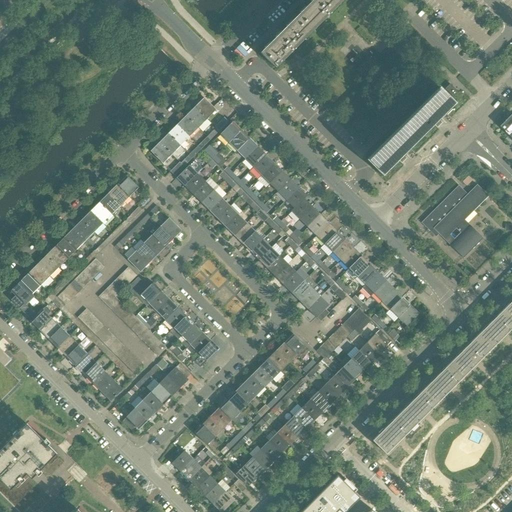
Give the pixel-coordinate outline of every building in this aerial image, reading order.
[(305,8),(296,17),(311,33),(312,32),(316,27),(326,18),(327,16),(329,15),(343,0),(309,0),(311,2),(305,8)] [(311,33),(296,17),(286,27),(281,32),(276,28),(271,33),(275,37),(270,43),(260,53),(275,68),(291,53),(293,50),(311,33)] [(445,89),(453,97),(458,92),(450,84),(445,89)] [(382,175),(445,112),(454,104),(439,88),(367,160),(382,175)] [(204,98),(195,107),(207,119),(215,110),(217,112),(221,108),(217,103),(213,107),(204,98)] [(195,107),(186,116),(198,128),(207,119),(195,107)] [(508,135),(509,135),(511,131),(511,114),(500,127),(501,127),(508,135)] [(186,116),(177,125),(189,137),(198,128),(186,116)] [(215,127),(216,128),(219,131),(228,122),(224,117),(215,127)] [(220,134),(229,143),(241,130),(232,122),(220,134)] [(177,125),(168,134),(180,146),(189,137),(177,125)] [(219,131),(216,128),(210,134),(213,137),(219,131)] [(229,143),(236,151),(249,138),(241,130),(229,143)] [(168,134),(159,142),(172,154),(180,146),(168,134)] [(201,143),(204,146),(210,140),(207,137),(201,143)] [(236,151),(245,159),(258,147),(249,138),(236,151)] [(172,154),(159,142),(150,151),(163,164),(172,154)] [(192,152),(195,155),(201,149),(198,146),(192,152)] [(245,159),(253,168),(266,155),(258,147),(245,159)] [(183,161),(186,164),(192,158),(189,155),(183,161)] [(253,168),(261,176),(274,163),(266,155),(253,168)] [(211,161),(208,163),(207,164),(212,169),(216,165),(211,161)] [(170,171),(174,176),(184,166),(179,162),(170,171)] [(261,176),(269,184),(282,171),(274,163),(261,176)] [(176,178),(185,187),(197,174),(189,165),(177,178),(176,178)] [(269,184),(278,192),(290,179),(282,171),(269,184)] [(185,187),(193,195),(205,182),(197,174),(185,187)] [(126,175),(117,185),(129,197),(138,188),(126,175)] [(462,182),(466,186),(472,180),(468,176),(462,182)] [(278,192),(286,200),(298,187),(290,179),(278,192)] [(193,195),(201,203),(214,191),(205,182),(193,195)] [(117,185),(108,193),(121,205),(129,197),(117,185)] [(464,219),(482,201),(487,196),(488,197),(488,196),(477,185),(476,185),(477,186),(468,195),(458,185),(458,186),(435,210),(430,215),(429,214),(429,215),(431,217),(426,221),(424,219),(421,223),(435,237),(439,234),(463,258),(463,257),(482,238),(482,239),(483,238),(464,219)] [(286,200),(294,208),(304,199),(307,196),(298,187),(286,200)] [(248,189),(245,192),(253,200),(256,197),(248,189)] [(201,203),(209,211),(222,199),(214,191),(201,203)] [(108,193),(99,202),(112,215),(121,205),(108,193)] [(138,207),(142,210),(151,201),(147,196),(137,206),(138,207)] [(209,211),(218,220),(230,207),(222,199),(209,211)] [(291,211),(299,220),(312,207),(304,199),(294,208),(291,211)] [(99,202),(91,211),(103,223),(112,215),(99,202)] [(133,213),(136,216),(142,210),(138,207),(133,213)] [(218,220),(226,228),(239,215),(230,207),(218,220)] [(299,220),(308,228),(321,215),(312,207),(299,220)] [(260,210),(257,213),(256,214),(264,223),(268,218),(260,210)] [(91,211),(82,220),(94,232),(103,223),(91,211)] [(226,228),(234,236),(247,223),(239,215),(226,228)] [(308,228),(316,236),(329,224),(321,215),(308,228)] [(169,218),(160,226),(173,239),(181,231),(169,218)] [(82,220),(73,229),(85,241),(94,232),(82,220)] [(234,236),(242,244),(255,231),(247,223),(234,236)] [(316,236),(324,244),(337,232),(329,224),(316,236)] [(160,226),(152,235),(165,247),(173,239),(160,226)] [(73,229),(64,237),(76,249),(85,241),(73,229)] [(242,244),(250,252),(263,239),(255,231),(242,244)] [(324,244),(332,252),(345,240),(337,232),(324,244)] [(152,235),(144,243),(156,256),(165,247),(152,235)] [(64,237),(55,246),(67,258),(76,249),(64,237)] [(126,241),(123,238),(115,247),(117,250),(126,241)] [(250,252),(258,260),(271,248),(263,239),(250,252)] [(332,252),(341,261),(353,248),(345,240),(332,252)] [(144,243),(136,251),(148,264),(156,256),(144,243)] [(55,246),(46,255),(59,267),(67,258),(55,246)] [(258,260),(267,269),(280,256),(271,248),(258,260)] [(341,261),(349,269),(362,256),(353,248),(341,261)] [(148,264),(136,251),(134,249),(125,258),(140,272),(148,264)] [(46,255),(37,264),(50,276),(59,267),(46,255)] [(267,269),(275,277),(288,264),(280,256),(267,269)] [(349,269),(357,277),(369,264),(362,256),(349,269)] [(95,259),(91,263),(100,271),(104,267),(95,259)] [(91,263),(87,267),(96,276),(100,271),(91,263)] [(37,264),(29,273),(41,285),(50,276),(37,264)] [(275,277),(283,285),(296,273),(288,264),(275,277)] [(357,277),(365,285),(378,272),(369,264),(357,277)] [(87,267),(83,271),(91,280),(96,276),(87,267)] [(124,272),(132,280),(136,276),(128,267),(124,272)] [(83,271),(79,276),(87,284),(91,280),(83,271)] [(283,285),(291,293),(308,277),(302,271),(298,275),(296,273),(283,285)] [(119,276),(128,284),(132,280),(124,272),(119,276)] [(369,297),(373,293),(386,280),(378,272),(365,285),(361,289),(369,297)] [(29,273),(20,282),(32,294),(41,285),(29,273)] [(325,276),(323,278),(331,286),(333,284),(325,275),(325,276)] [(79,276),(74,280),(83,288),(87,284),(79,276)] [(115,280),(124,288),(128,284),(119,276),(115,280)] [(127,288),(137,298),(148,287),(138,277),(127,288)] [(291,293),(300,302),(316,285),(308,277),(291,293)] [(74,280),(70,284),(79,293),(83,288),(74,280)] [(111,284),(120,292),(124,288),(115,280),(111,284)] [(373,293),(381,302),(394,289),(386,280),(373,293)] [(32,294),(20,282),(11,291),(15,296),(11,300),(23,312),(28,308),(23,303),(28,298),(30,300),(34,296),(32,294)] [(146,306),(148,304),(161,291),(153,283),(148,287),(137,298),(146,306)] [(70,284),(66,288),(74,297),(79,293),(70,284)] [(107,288),(115,297),(120,292),(111,284),(107,288)] [(330,288),(342,301),(346,297),(334,284),(330,288)] [(300,302),(308,310),(321,297),(324,293),(316,285),(300,302)] [(66,288),(62,293),(70,301),(74,297),(66,288)] [(107,288),(102,293),(111,301),(115,297),(107,288)] [(381,302),(390,310),(403,297),(394,289),(381,302)] [(148,304),(157,312),(169,299),(161,291),(148,304)] [(70,301),(62,293),(57,297),(66,305),(70,301)] [(98,297),(107,305),(111,301),(102,293),(98,297)] [(56,299),(54,297),(51,294),(48,297),(53,302),(56,299)] [(107,305),(111,309),(119,301),(115,297),(111,301),(107,305)] [(316,318),(325,309),(328,305),(321,297),(308,310),(316,318)] [(390,310),(398,318),(411,305),(403,297),(390,310)] [(157,312),(165,320),(178,308),(169,299),(157,312)] [(511,300),(398,414),(372,440),(386,454),(412,428),(511,328),(511,300)] [(111,309),(115,314),(124,305),(119,301),(111,309)] [(64,307),(58,302),(55,305),(61,310),(64,307)] [(115,314),(119,318),(128,310),(124,305),(115,314)] [(411,305),(398,318),(406,326),(419,314),(411,305)] [(30,322),(39,330),(52,318),(47,313),(50,310),(46,306),(30,322)] [(165,320),(173,328),(186,316),(178,308),(165,320)] [(78,318),(81,321),(90,313),(86,309),(78,318)] [(325,309),(316,318),(320,322),(329,313),(325,309)] [(358,309),(354,313),(362,321),(367,317),(358,309)] [(72,315),(66,310),(63,313),(69,319),(72,315)] [(119,318),(124,322),(132,314),(128,310),(119,318)] [(81,321),(86,326),(94,317),(90,313),(81,321)] [(354,313),(350,317),(358,326),(359,325),(362,322),(362,321),(354,313)] [(124,322),(128,327),(136,318),(135,317),(132,314),(124,322)] [(136,318),(141,322),(143,325),(146,322),(138,314),(135,317),(136,318)] [(173,328),(181,337),(194,324),(186,316),(173,328)] [(86,326),(90,330),(99,322),(94,317),(86,326)] [(350,317),(346,321),(354,330),(358,326),(350,317)] [(354,330),(357,333),(358,333),(370,321),(367,317),(362,321),(362,322),(359,325),(358,326),(354,330)] [(39,330),(48,339),(60,327),(52,318),(39,330)] [(76,319),(75,318),(72,321),(78,327),(81,324),(76,319)] [(128,327),(132,331),(141,322),(136,318),(128,327)] [(346,321),(341,326),(350,334),(353,331),(354,330),(346,321)] [(90,330),(95,334),(103,326),(99,322),(90,330)] [(132,331),(136,335),(145,326),(143,325),(141,322),(132,331)] [(181,337),(190,345),(202,332),(194,324),(181,337)] [(95,334),(99,339),(107,330),(103,326),(95,334)] [(136,335),(141,339),(149,331),(145,326),(136,335)] [(341,326),(337,330),(345,338),(346,338),(349,334),(350,334),(341,326)] [(48,339),(57,348),(69,336),(60,327),(48,339)] [(90,333),(84,327),(81,330),(87,336),(90,333)] [(386,333),(388,334),(393,340),(394,341),(397,338),(397,339),(400,337),(398,335),(399,334),(393,328),(392,330),(390,329),(389,330),(386,333)] [(99,339),(103,343),(112,334),(107,330),(99,339)] [(337,330),(333,334),(341,343),(345,338),(337,330)] [(350,341),(357,333),(354,330),(353,331),(350,334),(349,334),(346,338),(350,341)] [(375,334),(367,342),(380,355),(388,347),(387,346),(391,341),(379,330),(375,334)] [(141,339),(145,344),(153,335),(152,334),(149,331),(141,339)] [(152,334),(153,335),(157,339),(159,341),(162,338),(155,331),(152,334)] [(190,345),(198,353),(210,340),(202,332),(190,345)] [(103,343),(107,347),(116,339),(112,334),(103,343)] [(293,334),(284,342),(297,355),(305,346),(293,334)] [(333,334),(328,339),(337,347),(341,343),(333,334)] [(145,344),(149,348),(157,339),(153,335),(145,344)] [(397,339),(397,338),(394,341),(400,347),(407,341),(401,335),(400,337),(397,339)] [(57,348),(66,357),(78,345),(69,336),(57,348)] [(89,339),(96,345),(99,342),(92,336),(89,339)] [(107,347),(111,351),(120,343),(116,339),(107,347)] [(149,348),(153,352),(162,344),(159,341),(157,339),(149,348)] [(328,339),(324,343),(333,351),(337,347),(328,339)] [(210,340),(198,353),(206,361),(219,349),(210,340)] [(99,342),(96,345),(105,354),(108,351),(99,342)] [(284,342),(276,350),(289,363),(297,355),(284,342)] [(367,342),(359,351),(371,363),(380,355),(367,342)] [(111,351),(116,356),(124,347),(120,343),(111,351)] [(324,343),(320,347),(329,355),(333,351),(324,343)] [(0,406),(24,382),(9,367),(16,360),(6,351),(2,347),(0,344),(0,406)] [(162,344),(153,352),(158,356),(166,348),(162,344)] [(169,349),(177,357),(180,354),(182,352),(174,344),(169,349)] [(66,357),(74,366),(87,354),(78,345),(66,357)] [(116,356),(120,360),(129,352),(124,347),(116,356)] [(329,355),(320,347),(316,351),(325,359),(329,355)] [(276,350),(268,358),(281,371),(289,363),(276,350)] [(359,351),(351,359),(363,371),(371,363),(359,351)] [(120,360),(124,364),(133,356),(129,352),(120,360)] [(116,360),(110,353),(107,356),(113,363),(116,360)] [(74,366),(84,375),(96,363),(87,354),(74,366)] [(124,364),(128,368),(137,360),(133,356),(124,364)] [(268,358),(260,366),(273,379),(281,371),(268,358)] [(162,359),(156,364),(163,371),(169,366),(162,359)] [(351,359),(342,367),(355,380),(363,371),(351,359)] [(137,360),(128,368),(133,373),(141,364),(137,360)] [(125,369),(119,362),(116,365),(122,372),(125,369)] [(84,375),(92,384),(105,371),(96,363),(84,375)] [(180,363),(175,367),(186,378),(190,374),(180,363)] [(260,366),(252,375),(264,387),(273,379),(260,366)] [(164,372),(167,375),(180,388),(188,380),(186,378),(175,367),(171,371),(168,368),(164,372)] [(342,367),(335,375),(347,387),(355,380),(342,367)] [(92,384),(101,392),(113,380),(105,371),(92,384)] [(134,378),(128,371),(125,374),(131,381),(134,378)] [(167,375),(159,384),(171,397),(180,388),(167,375)] [(252,375),(243,383),(256,396),(264,387),(252,375)] [(335,375),(326,383),(339,396),(347,387),(335,375)] [(113,380),(101,392),(110,402),(123,389),(113,380)] [(294,384),(291,382),(289,380),(281,388),(285,393),(294,384)] [(243,383),(236,391),(248,403),(256,396),(243,383)] [(326,383),(318,392),(330,404),(339,396),(326,383)] [(159,384),(151,392),(163,405),(171,397),(159,384)] [(236,391),(227,399),(240,412),(248,403),(236,391)] [(151,392),(142,400),(155,413),(163,405),(151,392)] [(318,392),(310,400),(323,412),(330,404),(318,392)] [(227,399),(219,407),(232,420),(240,412),(227,399)] [(142,400),(134,408),(147,421),(155,413),(142,400)] [(310,400),(302,408),(315,420),(323,412),(310,400)] [(282,405),(280,402),(271,411),(274,414),(282,405)] [(256,413),(258,415),(261,417),(269,409),(265,404),(256,413)] [(219,407),(211,415),(224,428),(232,420),(219,407)] [(125,418),(122,421),(132,431),(136,427),(138,430),(147,421),(134,408),(125,418)] [(302,408),(293,416),(306,429),(315,420),(302,408)] [(211,415),(202,424),(215,437),(224,428),(211,415)] [(293,416),(285,424),(298,437),(306,429),(293,416)] [(262,419),(255,427),(258,430),(265,422),(262,419)] [(29,422),(2,448),(0,446),(0,497),(14,511),(42,511),(54,500),(52,498),(73,478),(67,471),(75,463),(77,461),(67,451),(62,446),(60,444),(56,448),(56,449),(29,422)] [(215,437),(202,424),(194,432),(207,445),(215,437)] [(285,424),(277,432),(290,445),(298,437),(285,424)] [(255,427),(246,435),(249,438),(258,430),(255,427)] [(277,432),(269,440),(282,453),(290,445),(277,432)] [(269,440),(261,449),(273,461),(282,453),(269,440)] [(169,458),(173,462),(182,453),(178,449),(169,458)] [(261,449),(253,457),(265,469),(273,461),(261,449)] [(172,463),(181,472),(193,459),(184,451),(182,453),(173,462),(172,463)] [(253,457),(244,465),(257,478),(265,469),(253,457)] [(181,472),(189,480),(201,468),(193,459),(181,472)] [(257,478),(244,465),(235,474),(248,487),(257,478)] [(189,480),(197,488),(209,476),(201,468),(189,480)] [(337,475),(300,511),(344,511),(359,497),(337,475)] [(197,488),(205,497),(217,484),(209,476),(197,488)] [(233,484),(242,492),(246,488),(238,480),(233,484)] [(205,497),(213,505),(226,492),(217,484),(205,497)] [(226,492),(213,505),(220,511),(222,511),(234,500),(226,492)]
